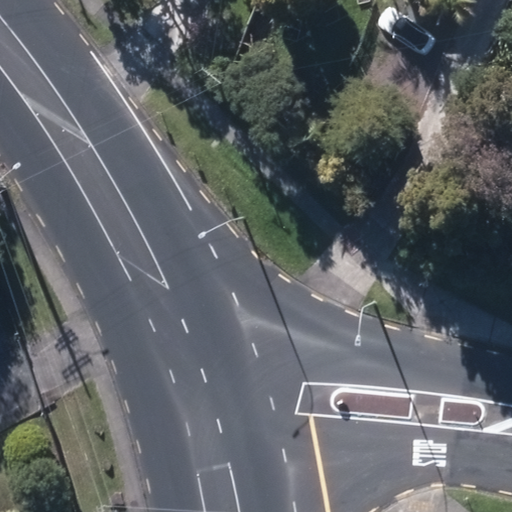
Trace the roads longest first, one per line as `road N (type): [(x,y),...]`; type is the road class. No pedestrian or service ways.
road 1 (secondary): [(171,349),(424,368),(511,398)]
road 2 (secondary): [(171,349),(136,257),(0,57)]
road 3 (secondary): [(511,452),(215,474)]
road 4 (secondary): [(215,474),(171,349)]
